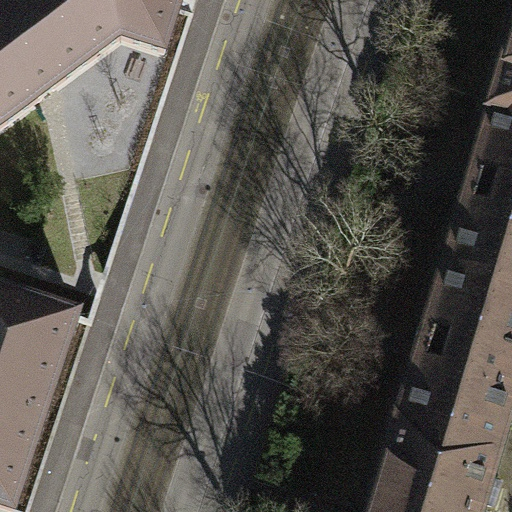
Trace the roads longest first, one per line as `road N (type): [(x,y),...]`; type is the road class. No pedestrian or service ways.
road 1 (tertiary): [(249,0),(79,511)]
road 2 (tertiary): [(180,511),(349,0)]
